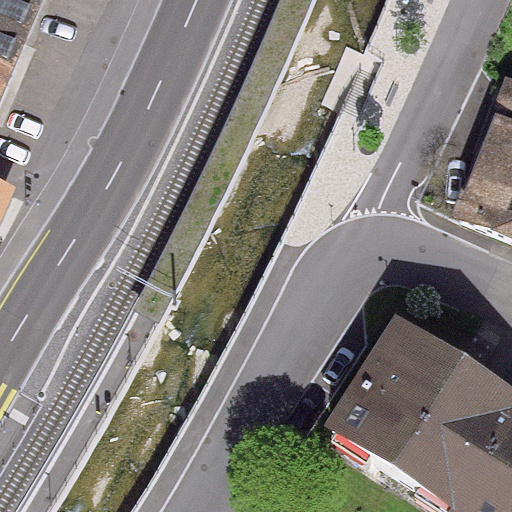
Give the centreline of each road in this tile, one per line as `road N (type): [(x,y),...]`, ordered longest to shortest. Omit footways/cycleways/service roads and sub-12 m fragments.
road 1 (primary): [(197,0),(137,128),(0,360)]
road 2 (residential): [(377,248),(335,270),(222,468)]
road 3 (residential): [(474,0),(388,182),(377,248)]
road 4 (unknown): [(137,128),(234,162),(312,203)]
road 5 (residential): [(511,291),(420,253),(377,248)]
